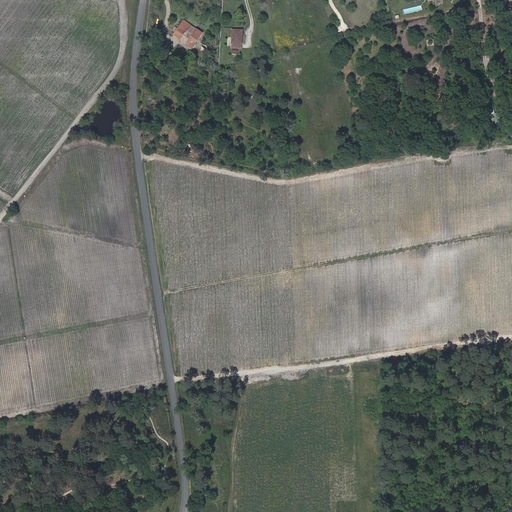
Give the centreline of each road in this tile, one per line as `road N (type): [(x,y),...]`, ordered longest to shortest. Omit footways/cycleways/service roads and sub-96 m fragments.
road 1 (unclassified): [(183,511),(183,461),(133,105),(143,0)]
road 2 (track): [(170,380),(511,337)]
